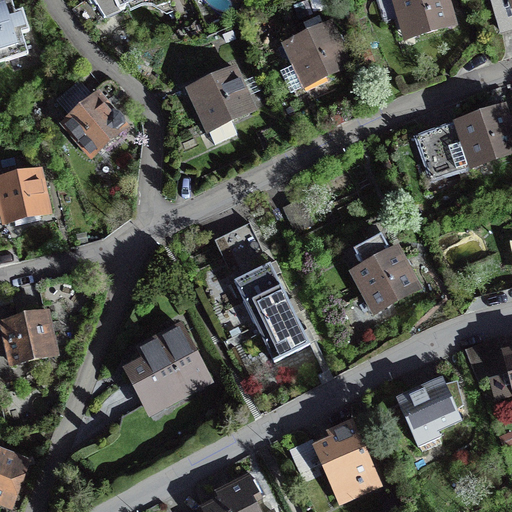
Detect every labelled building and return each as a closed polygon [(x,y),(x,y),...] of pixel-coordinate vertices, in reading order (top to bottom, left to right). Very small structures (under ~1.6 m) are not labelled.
[(92,0),(104,17),(137,2),(142,1),(148,0),(154,1),(159,4),(162,6),(170,3),(168,0),(92,0)] [(399,18),(405,38),(454,24),(446,0),(377,0),(384,22),(399,18)] [(511,0),(491,0),(500,30),(511,26),(511,0)] [(15,13),(12,2),(0,5),(0,62),(28,54),(22,34),(29,31),(22,10),(15,13)] [(331,24),(282,46),(301,88),(350,66),(331,24)] [(235,69),(189,91),(209,132),(209,131),(216,145),(237,135),(231,121),(254,110),(235,69)] [(88,104),(65,123),(82,143),(81,148),(85,152),(90,153),(93,156),(125,128),(122,125),(122,119),(119,116),(114,115),(104,103),(106,101),(100,95),(99,96),(96,95),(94,94),(85,102),(88,104)] [(511,152),(511,129),(504,107),(487,113),(487,112),(455,123),(457,130),(418,143),(431,181),(511,152)] [(38,172),(0,180),(0,197),(6,223),(48,213),(38,172)] [(301,201),(286,208),(298,232),(312,225),(301,201)] [(214,241),(228,269),(264,251),(251,223),(214,241)] [(363,267),(353,273),(375,313),(419,288),(397,249),(391,252),(381,235),(354,250),(363,267)] [(270,265),(235,282),(254,322),(290,305),(270,265)] [(310,345),(290,305),(254,322),(274,362),(310,345)] [(0,366),(54,355),(45,313),(0,322),(0,366)] [(127,372),(145,407),(167,395),(170,401),(211,380),(183,327),(138,351),(144,362),(127,372)] [(449,392),(442,378),(396,399),(416,441),(462,420),(457,410),(464,405),(460,389),(449,392)] [(317,448),(342,503),(367,491),(359,474),(371,469),(351,425),(330,435),(333,441),(317,448)] [(24,465),(0,456),(0,506),(4,509),(7,501),(9,502),(24,465)] [(90,487),(83,480),(77,487),(85,493),(90,487)] [(244,486),(242,482),(219,494),(222,500),(199,511),(257,511),(252,502),(262,496),(263,497),(265,496),(256,480),(244,486)] [(383,511),(400,511),(404,506),(399,495),(394,493),(385,504),(383,511)]
